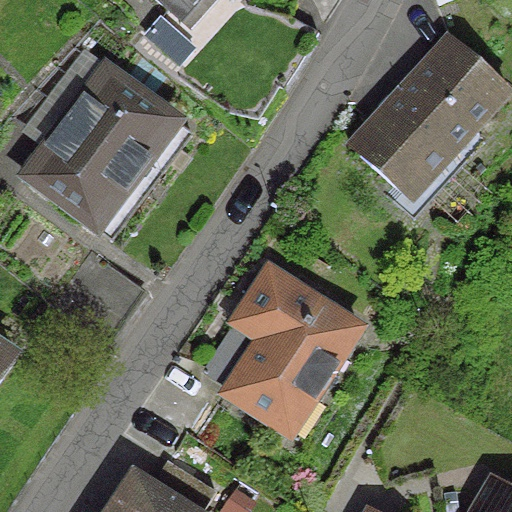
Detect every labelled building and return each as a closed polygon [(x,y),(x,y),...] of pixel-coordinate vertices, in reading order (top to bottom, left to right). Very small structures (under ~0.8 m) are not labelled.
[(147,0),(164,15),(177,0),(147,0)] [(284,18),(249,75),(277,93),(313,37),(284,18)] [(406,205),(504,96),(444,43),(346,150),(406,205)] [(92,234),(173,126),(101,73),(20,180),(92,234)] [(142,294),(86,253),(67,281),(79,290),(60,318),(102,351),(142,294)] [(302,400),(309,405),(355,333),(263,273),(201,369),(227,386),(219,397),(285,440),(287,437),(281,433),(302,400)] [(0,377),(10,364),(0,356),(0,377)] [(107,511),(199,511),(211,495),(162,463),(145,490),(129,480),(107,511)] [(511,511),(511,495),(490,482),(472,511),(511,511)]
